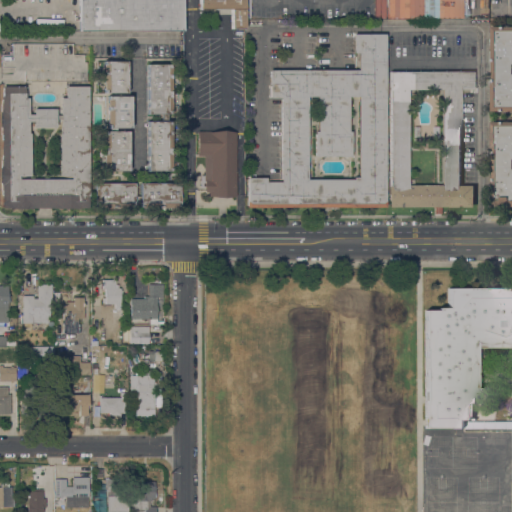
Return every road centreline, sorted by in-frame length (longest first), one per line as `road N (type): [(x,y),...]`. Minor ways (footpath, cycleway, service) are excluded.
road 1 (residential): [(185,242),(183,511)]
road 2 (secondary): [(511,240),(307,241)]
road 3 (secondary): [(185,242),(0,242)]
road 4 (residential): [(183,445),(0,445)]
road 5 (secondary): [(307,241),(185,242)]
